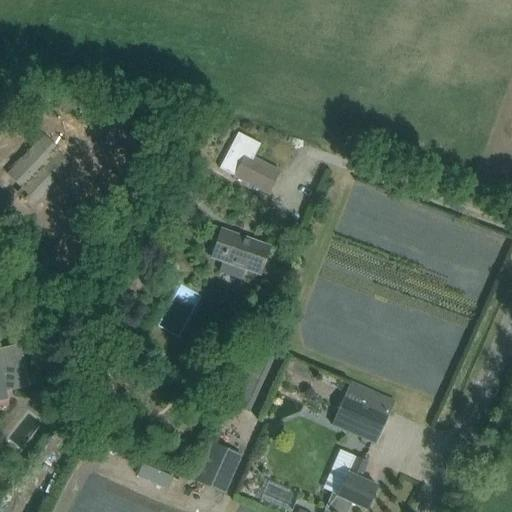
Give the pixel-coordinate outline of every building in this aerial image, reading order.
[(237,134),(219,169),(234,177),(267,194),(278,172),(253,159),(260,145),(237,134)] [(26,187),(19,194),(32,206),(54,183),(71,165),(58,152),(43,138),(8,175),(19,186),(22,183),(26,187)] [(220,231),(213,249),(210,257),(222,261),(219,273),(241,280),(244,269),(259,275),(262,267),(268,248),(220,231)] [(113,285),(109,299),(125,303),(128,289),(113,285)] [(84,287),(76,310),(91,316),(100,292),(84,287)] [(0,400),(6,399),(5,393),(30,387),(20,345),(0,349),(0,400)] [(256,412),(278,356),(260,349),(239,406),(256,412)] [(390,411),(346,392),(331,427),(375,446),(390,411)] [(60,462),(72,434),(62,430),(49,457),(60,462)] [(193,481),(224,495),(241,457),(211,443),(193,481)] [(17,454),(12,461),(19,465),(24,459),(17,454)] [(367,463),(355,457),(348,474),(346,473),(336,496),(331,494),(324,511),(327,511),(346,511),(351,503),(366,511),(376,487),(360,479),(367,463)] [(16,479),(8,488),(12,492),(20,483),(16,479)] [(125,511),(99,501),(94,511),(125,511)]
